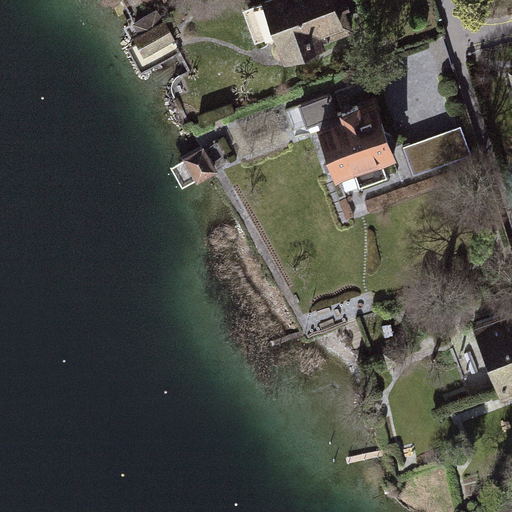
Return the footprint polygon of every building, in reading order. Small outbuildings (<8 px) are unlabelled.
[(259,0),(282,59),(349,34),(335,0),(259,0)] [(171,40),(154,8),(122,24),(139,57),(171,40)] [(295,104),(303,125),(334,114),(326,93),(295,104)] [(369,103),(311,127),(335,185),(393,161),(369,103)] [(458,124),(400,145),(411,174),(469,153),(458,124)] [(214,168),(201,144),(178,156),(192,181),(214,168)] [(511,390),(511,319),(476,333),(498,395),(511,390)]
